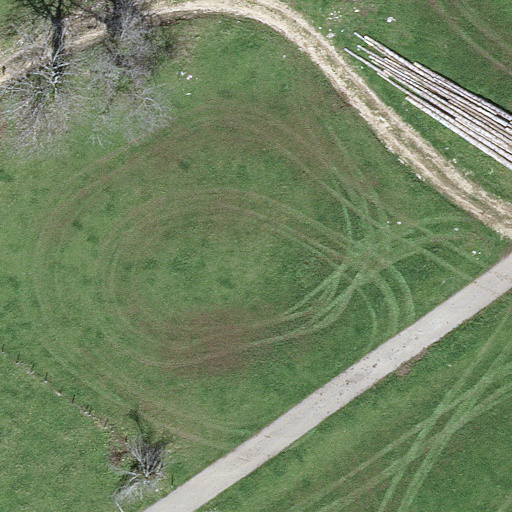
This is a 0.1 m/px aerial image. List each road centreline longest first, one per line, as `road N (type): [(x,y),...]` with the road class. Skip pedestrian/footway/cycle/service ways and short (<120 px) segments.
road 1 (track): [(511,219),(432,165),(297,28),(237,2),(206,0)]
road 2 (track): [(190,0),(107,15),(0,73)]
